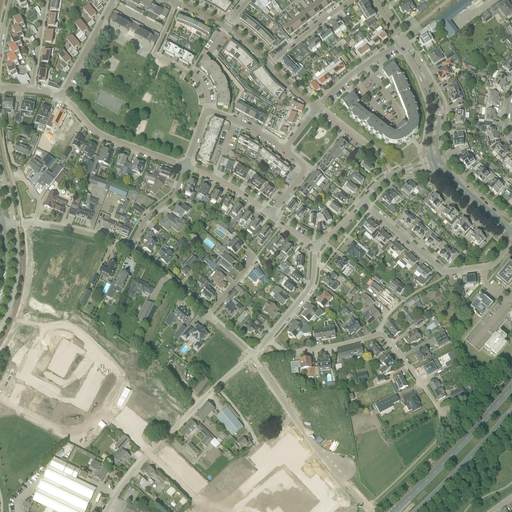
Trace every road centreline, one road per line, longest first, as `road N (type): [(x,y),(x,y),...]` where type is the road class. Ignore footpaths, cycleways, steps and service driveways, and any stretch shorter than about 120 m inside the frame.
road 1 (residential): [(252,356),(141,462),(105,511)]
road 2 (secondary): [(511,386),(393,511)]
road 3 (residential): [(185,166),(94,132),(59,96)]
road 4 (residential): [(341,470),(316,451),(252,356)]
road 5 (secondary): [(417,511),(511,411)]
road 6 (unclassified): [(438,160),(438,102),(404,39)]
road 7 (unclassified): [(400,42),(431,103),(432,162)]
